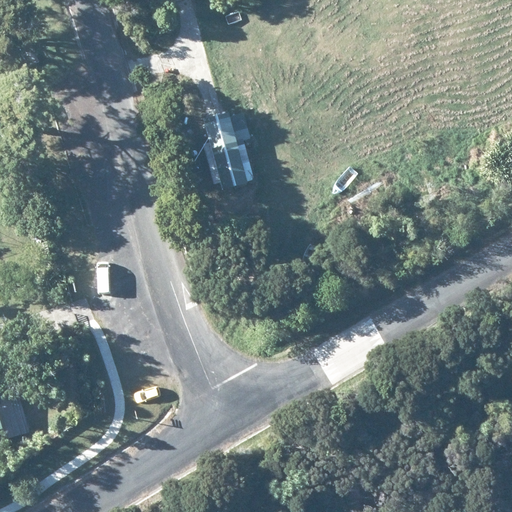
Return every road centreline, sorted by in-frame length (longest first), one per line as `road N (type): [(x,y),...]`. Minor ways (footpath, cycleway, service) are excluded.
road 1 (unclassified): [(77,0),(155,286),(230,412)]
road 2 (unclassified): [(511,265),(230,412)]
road 3 (unclassified): [(230,412),(71,511)]
